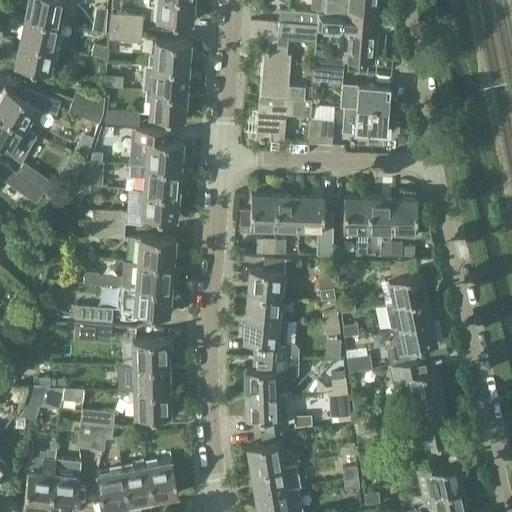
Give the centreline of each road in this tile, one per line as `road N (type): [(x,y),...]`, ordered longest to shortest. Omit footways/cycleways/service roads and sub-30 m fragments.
road 1 (residential): [(504,511),(430,161)]
road 2 (residential): [(221,511),(207,348),(221,159)]
road 3 (residential): [(221,159),(430,161)]
road 4 (residential): [(430,161),(404,0)]
road 5 (residential): [(221,159),(232,0)]
